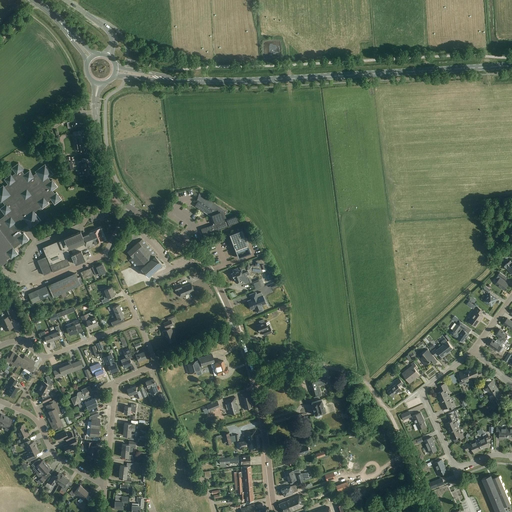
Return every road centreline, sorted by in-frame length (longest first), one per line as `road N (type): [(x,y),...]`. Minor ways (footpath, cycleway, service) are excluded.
road 1 (primary): [(511,65),(180,80)]
road 2 (residential): [(511,456),(456,468),(424,396),(474,349)]
road 3 (track): [(433,511),(381,402),(356,376),(326,367)]
road 4 (tertiary): [(235,324),(195,251),(130,208)]
road 5 (tertiary): [(275,511),(248,364)]
road 6 (residential): [(0,346),(19,342),(47,357),(137,320)]
road 7 (unclassified): [(106,483),(116,383),(156,365)]
